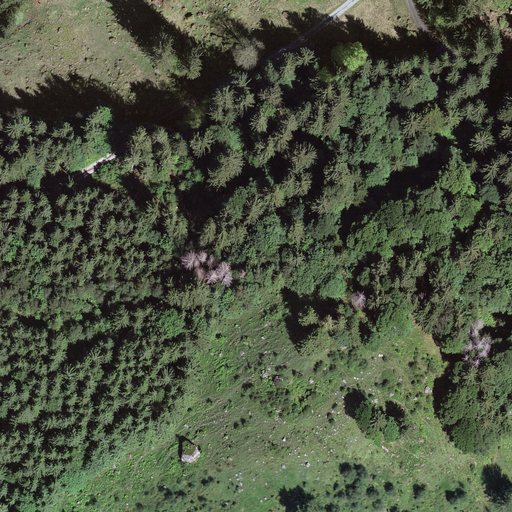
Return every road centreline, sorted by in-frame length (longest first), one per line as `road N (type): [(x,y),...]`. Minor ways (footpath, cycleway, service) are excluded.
road 1 (track): [(356,0),(256,71),(52,188),(0,198)]
road 2 (track): [(410,0),(425,33),(451,53),(511,54)]
